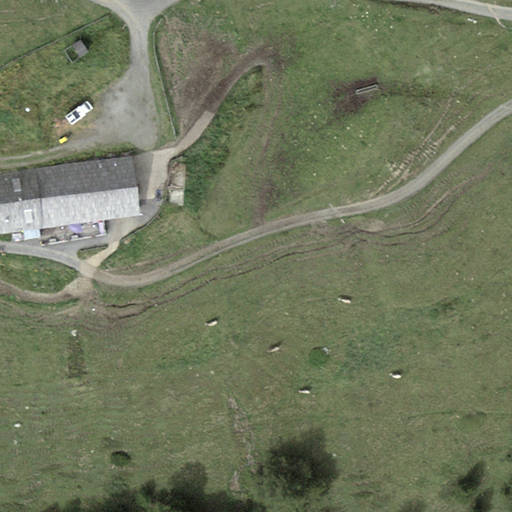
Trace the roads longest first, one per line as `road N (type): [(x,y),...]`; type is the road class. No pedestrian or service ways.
road 1 (track): [(0,246),(45,252),(108,280),(136,281),(254,233),(403,192),(511,103)]
road 2 (track): [(138,9),(130,96),(87,140)]
